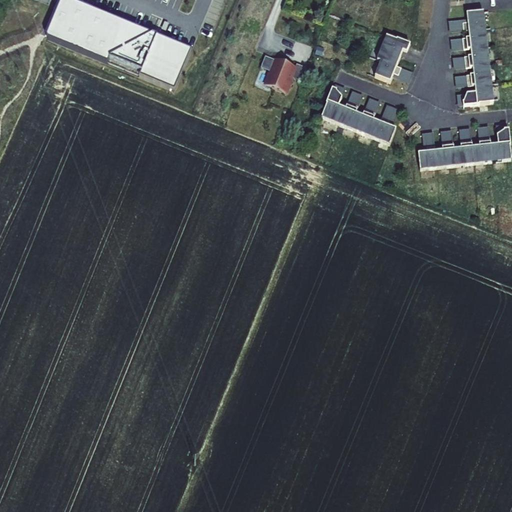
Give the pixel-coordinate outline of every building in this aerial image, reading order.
[(67,0),(60,0),(45,35),(47,44),(175,96),(192,54),(122,25),(94,10),(67,0)] [(493,102),(484,12),(467,15),(465,23),(461,23),(462,33),(467,31),(467,38),(461,41),(462,51),(469,49),(470,56),(464,59),(464,69),(471,68),(472,75),(465,78),(467,89),(473,86),(474,93),(477,105),(493,102)] [(462,33),(461,23),(465,23),(465,19),(448,24),(450,35),(462,33)] [(397,68),(403,51),(407,52),(410,44),(387,37),(376,65),(380,66),(376,76),(390,82),(393,78),(397,68)] [(462,51),(461,41),(451,42),(452,53),(462,51)] [(273,60),(266,57),(262,69),(269,72),(265,86),(287,95),(294,79),(301,82),(306,69),(297,66),(273,60)] [(464,69),(464,59),(453,60),(454,71),(464,69)] [(410,84),(413,75),(397,68),(393,78),(410,84)] [(467,89),(465,78),(455,80),(456,90),(467,89)] [(339,106),(341,99),(332,90),(327,102),(339,106)] [(358,112),(363,98),(352,93),(347,108),(358,112)] [(477,105),(474,93),(467,95),(464,107),(477,105)] [(375,118),(380,104),(369,100),(364,114),(375,118)] [(392,129),(390,126),(382,123),(377,121),(375,118),(364,114),(360,116),(358,112),(347,108),(341,108),(339,106),(327,102),(323,119),(389,147),(396,130),(392,129)] [(392,129),(397,111),(387,107),(382,123),(390,126),(392,129)] [(490,145),(488,128),(476,130),(479,146),(490,145)] [(509,142),(507,130),(497,136),(497,144),(509,142)] [(472,147),(470,131),(458,132),(460,148),(472,147)] [(453,149),(452,133),(440,135),(442,150),(453,149)] [(435,151),(433,135),(423,136),(419,154),(429,153),(435,151)] [(511,162),(510,152),(511,152),(509,142),(497,144),(498,150),(491,151),(490,145),(479,146),(480,153),(473,154),(472,147),(460,148),(458,150),(453,149),(442,150),(438,151),(435,151),(429,153),(419,154),(420,171),(511,162)]
